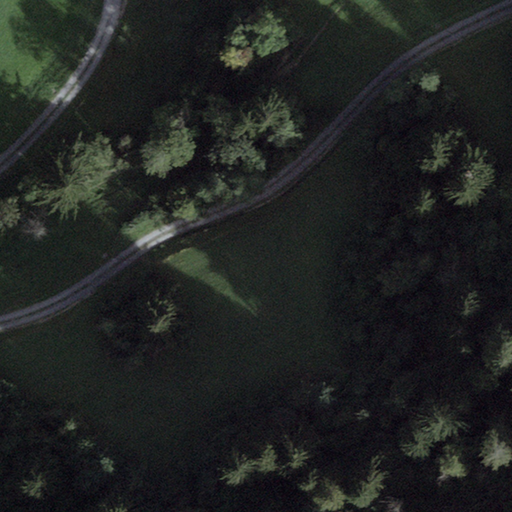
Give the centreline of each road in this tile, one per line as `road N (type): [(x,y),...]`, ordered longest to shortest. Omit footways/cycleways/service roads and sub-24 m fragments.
road 1 (track): [(0,321),(38,311),(161,236),(287,174),(443,37),(511,7)]
road 2 (track): [(114,0),(92,66),(0,169)]
